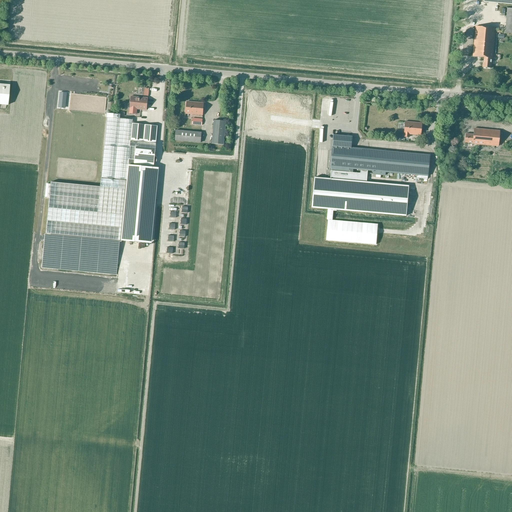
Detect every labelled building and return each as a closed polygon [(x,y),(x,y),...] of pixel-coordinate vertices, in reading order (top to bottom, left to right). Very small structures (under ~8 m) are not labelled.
[(492,58),(495,28),(475,27),(473,57),(484,58),(483,63),(482,63),(482,68),(491,68),(492,58)] [(156,97),(157,83),(148,82),(148,96),(156,97)] [(9,85),(0,84),(0,104),(7,105),(9,85)] [(130,109),(129,113),(136,114),(137,109),(147,110),(148,98),(131,96),(130,109)] [(185,114),(203,115),(204,103),(187,102),(185,114)] [(156,143),(158,126),(132,123),(132,120),(120,118),(120,114),(107,113),(100,187),(51,182),(46,233),(146,242),(155,143),(156,143)] [(212,144),(224,145),(226,121),(214,120),(212,144)] [(406,136),(409,136),(409,133),(421,135),(422,122),(406,121),(406,133),(406,136)] [(472,144),(498,147),(499,131),(474,129),(473,135),(465,134),(465,143),(472,143),(472,144)] [(175,141),(201,143),(202,132),(176,130),(175,141)] [(330,179),(314,177),(312,208),(406,216),(409,186),(366,182),(367,170),(373,171),(372,174),(385,176),(385,172),(422,176),(421,180),(427,180),(430,155),(351,148),(352,137),(333,135),(330,171),(331,171),(330,179)] [(328,220),(326,239),(376,243),(378,224),(328,220)] [(131,260),(149,262),(150,254),(137,253),(137,254),(132,253),(131,260)]
